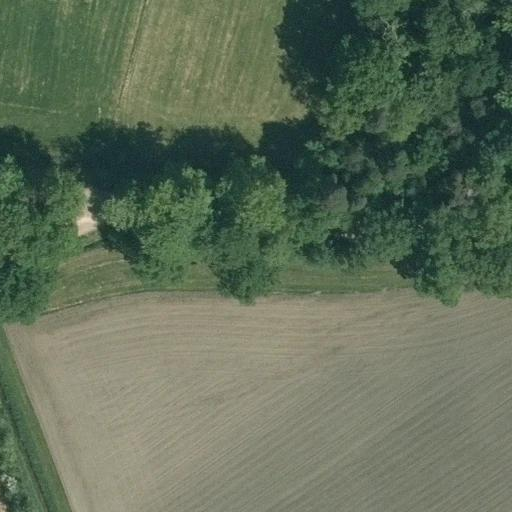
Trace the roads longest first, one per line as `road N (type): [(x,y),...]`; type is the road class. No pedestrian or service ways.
road 1 (track): [(511,206),(407,227),(0,190)]
road 2 (track): [(0,261),(107,221),(116,199)]
